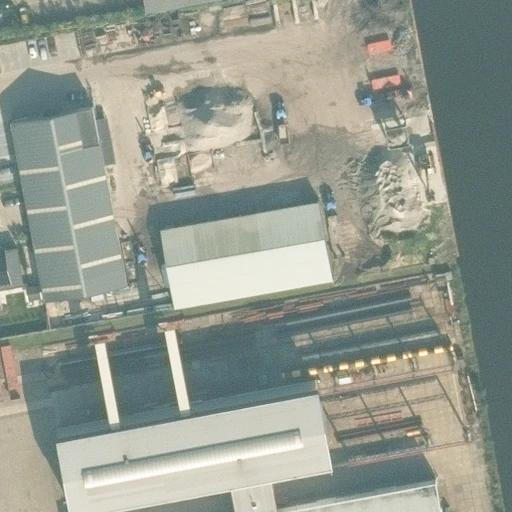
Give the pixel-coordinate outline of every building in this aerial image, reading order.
[(144,0),(146,11),(210,0),(144,0)] [(11,121),(45,300),(126,284),(92,106),(11,121)] [(318,198),(160,228),(175,307),(333,277),(318,198)] [(0,289),(22,285),(15,248),(0,251),(0,289)] [(38,285),(25,287),(28,304),(41,302),(38,285)] [(239,511),(254,511),(275,508),(269,477),(331,465),(315,380),(57,429),(72,511),(81,511),(234,483),(239,511)] [(441,511),(435,478),(275,508),(254,511),(441,511)]
